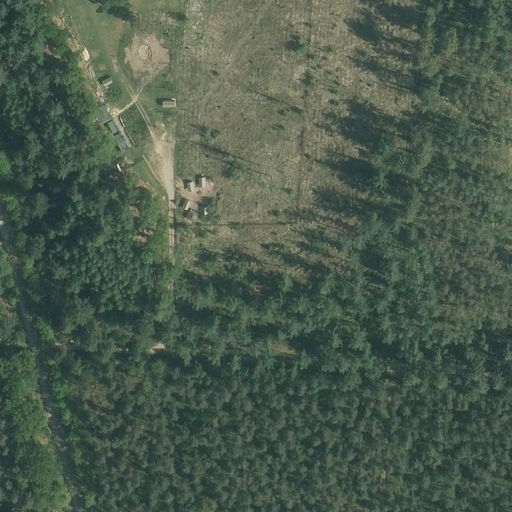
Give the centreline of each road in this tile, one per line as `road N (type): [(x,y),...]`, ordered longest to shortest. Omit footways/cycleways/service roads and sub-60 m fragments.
road 1 (track): [(37,346),(511,379)]
road 2 (track): [(419,0),(392,370)]
road 3 (track): [(82,511),(37,346)]
road 4 (track): [(0,205),(37,346)]
